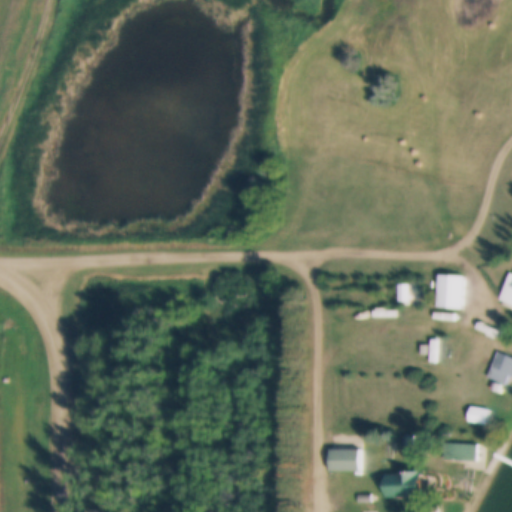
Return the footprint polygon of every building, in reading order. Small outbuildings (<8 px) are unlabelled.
[(510,262),(511,262),(511,292),(500,288),(510,262)] [(439,263),(466,265),(464,297),(437,296),(439,263)] [(392,274),(411,275),(410,295),(391,294),(392,274)] [(494,371),(487,368),(498,342),(511,346),(511,365),(510,365),(506,376),(502,374),(498,385),(490,382),(494,371)] [(470,397),(490,400),(487,415),(468,411),(470,397)] [(490,409),(469,409),(468,423),(490,424),(490,409)] [(404,424),(414,425),(414,434),(404,434),(404,424)] [(442,434),(478,434),(478,451),(442,451),(442,434)] [(332,436),(362,436),(362,457),(332,457),(332,436)] [(477,443),(444,443),(444,461),(477,461),(477,443)] [(327,471),(357,471),(357,448),(327,448),(327,471)] [(387,460),(423,460),(423,484),(387,484),(387,460)] [(421,493),(437,493),(437,510),(421,510),(421,493)]
